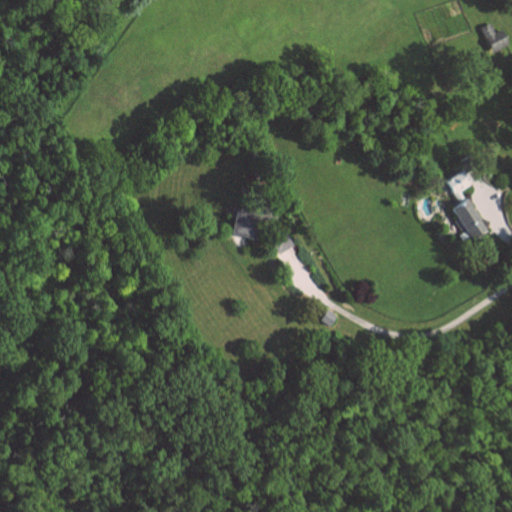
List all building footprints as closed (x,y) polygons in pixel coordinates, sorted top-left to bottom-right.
[(510,45),(505,30),(495,33),(492,24),(483,27),(491,52),(510,45)] [(461,191),(473,185),(466,171),(447,181),(457,203),(465,199),(461,191)] [(453,209),(474,241),(489,231),(469,199),(453,209)] [(255,240),(263,217),(240,209),(232,232),(255,240)] [(272,245),(281,256),(295,243),(285,232),(272,245)] [(337,317),(330,311),(322,319),(329,326),(337,317)]
